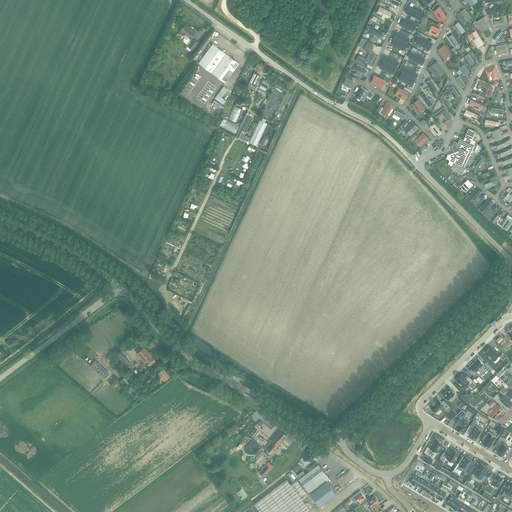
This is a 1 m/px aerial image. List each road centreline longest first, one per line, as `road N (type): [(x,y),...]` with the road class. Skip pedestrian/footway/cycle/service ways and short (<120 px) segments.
road 1 (unclassified): [(417,166),(377,127),(187,0)]
road 2 (unclassified): [(341,440),(511,267)]
road 3 (residential): [(404,511),(223,377)]
road 4 (track): [(262,407),(194,452),(237,511)]
road 5 (residential): [(431,422),(418,402),(511,316)]
road 6 (unclassified): [(0,378),(120,290)]
road 7 (unclassified): [(120,290),(78,255),(0,216)]
road 8 (unclassified): [(223,377),(178,349),(120,290)]
road 9 (unclassified): [(511,262),(417,166)]
road 10 (unclassified): [(341,440),(223,377)]
